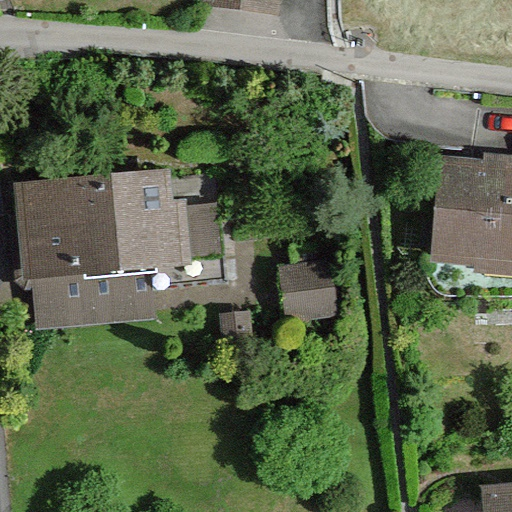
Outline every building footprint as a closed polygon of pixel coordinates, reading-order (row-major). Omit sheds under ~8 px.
[(285,0),(208,0),(208,6),(283,15),(285,0)] [(511,168),(443,164),(435,270),(511,275),(511,168)] [(176,170),(18,189),(30,291),(227,268),(219,203),(180,207),(176,170)] [(328,272),(287,274),(288,313),(330,311),(328,272)] [(511,511),(511,486),(485,489),(486,511),(511,511)]
